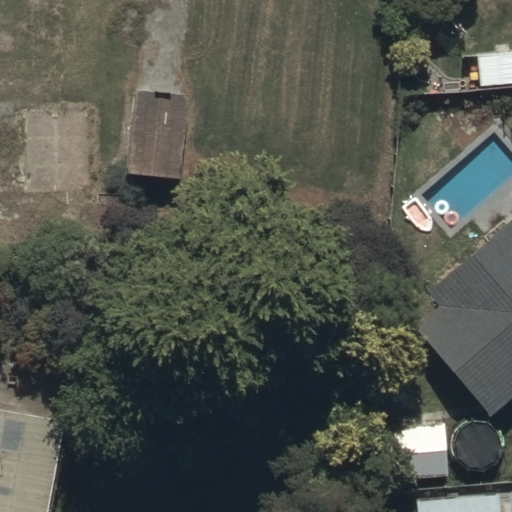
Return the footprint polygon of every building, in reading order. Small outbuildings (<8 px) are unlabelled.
[(193,94),(132,88),(124,172),(184,178),(193,94)] [(511,216),(424,292),(438,308),(419,325),(496,414),(511,400),(511,216)] [(0,511),(49,511),(66,419),(0,407),(0,511)] [(447,420),(377,422),(379,477),(449,474),(447,420)] [(511,511),(511,490),(413,499),(414,511),(511,511)]
